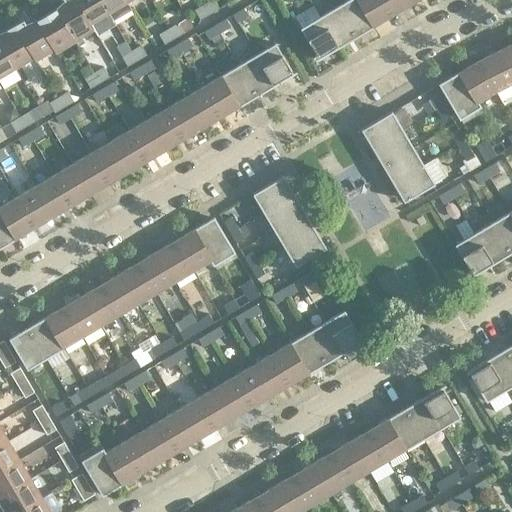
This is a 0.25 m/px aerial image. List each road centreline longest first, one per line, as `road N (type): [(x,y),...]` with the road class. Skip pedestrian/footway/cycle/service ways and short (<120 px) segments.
road 1 (residential): [(0,297),(506,0)]
road 2 (residential): [(148,511),(511,296)]
